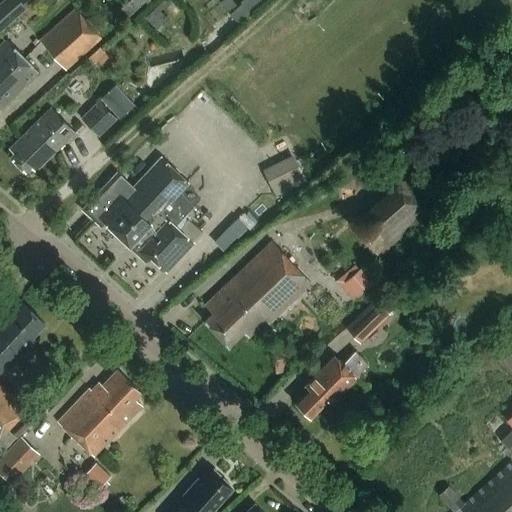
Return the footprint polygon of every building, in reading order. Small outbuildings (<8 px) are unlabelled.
[(0,4),(0,34),(19,17),(27,9),(18,0),(5,0),(4,1),(0,4)] [(125,0),(114,10),(124,21),(142,5),(137,0),(129,0),(128,1),(127,0),(125,0)] [(227,0),(223,0),(219,4),(229,15),(236,9),(227,0)] [(242,0),(240,3),(238,4),(250,17),(269,0),(242,0)] [(64,72),(99,40),(74,11),(38,43),(64,72)] [(221,34),(239,25),(234,15),(216,24),(221,34)] [(0,110),(37,72),(5,40),(0,44),(0,110)] [(97,100),(80,117),(93,131),(93,132),(98,138),(116,120),(111,114),(112,113),(119,120),(134,105),(114,85),(100,99),(106,106),(104,107),(97,100)] [(74,133),(50,109),(41,118),(5,154),(22,170),(23,169),(26,172),(29,169),(34,173),(65,142),(74,133)] [(116,173),(81,210),(89,218),(100,228),(104,224),(138,257),(145,263),(149,258),(165,274),(181,257),(192,245),(191,244),(201,233),(187,220),(177,231),(173,228),(193,207),(199,201),(184,187),(186,184),(160,159),(133,188),(116,173)] [(262,182),(263,198),(280,198),(279,181),(262,182)] [(350,224),(379,257),(381,258),(428,216),(397,181),(350,224)] [(237,219),(214,241),(223,251),(246,228),(237,219)] [(272,241),(256,257),(205,306),(213,313),(205,321),(229,346),(244,331),(249,336),(266,320),(269,323),(311,282),(272,241)] [(354,266),(336,281),(352,300),(356,296),(357,297),(374,283),(361,268),(358,270),(354,266)] [(375,300),(345,328),(359,343),(389,315),(375,300)] [(0,438),(26,410),(0,385),(0,373),(2,376),(35,341),(31,337),(44,324),(22,304),(1,326),(0,325),(0,438)] [(355,352),(343,364),(335,355),(305,386),(309,389),(296,402),(311,417),(328,400),(331,404),(369,366),(355,352)] [(141,393),(117,370),(102,386),(99,383),(91,391),(89,389),(57,423),(93,457),(141,407),(134,400),(141,393)] [(8,432),(0,440),(0,453),(1,454),(15,439),(8,432)] [(19,435),(0,455),(0,474),(9,484),(38,453),(19,435)] [(511,511),(511,463),(511,462),(464,504),(449,488),(440,496),(454,511),(511,511)] [(95,464),(85,474),(103,491),(109,485),(106,482),(110,478),(95,464)] [(210,511),(231,490),(210,471),(199,483),(197,481),(184,495),(185,496),(170,511),(210,511)]
